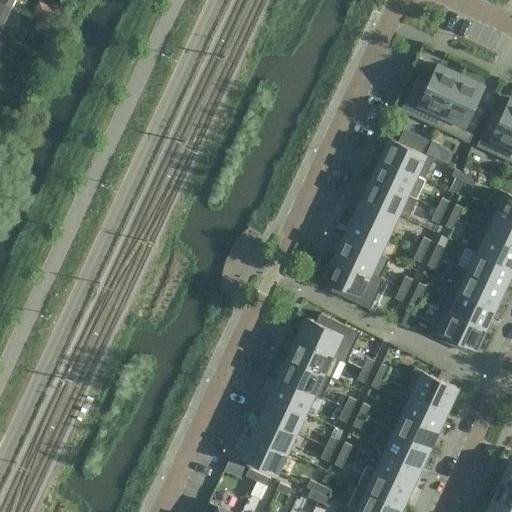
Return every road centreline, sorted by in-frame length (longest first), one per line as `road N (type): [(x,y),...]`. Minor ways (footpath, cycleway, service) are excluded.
road 1 (residential): [(398,0),(160,511)]
road 2 (tertiary): [(0,461),(214,0)]
road 3 (tertiary): [(177,0),(0,379)]
road 4 (residential): [(511,358),(441,511)]
